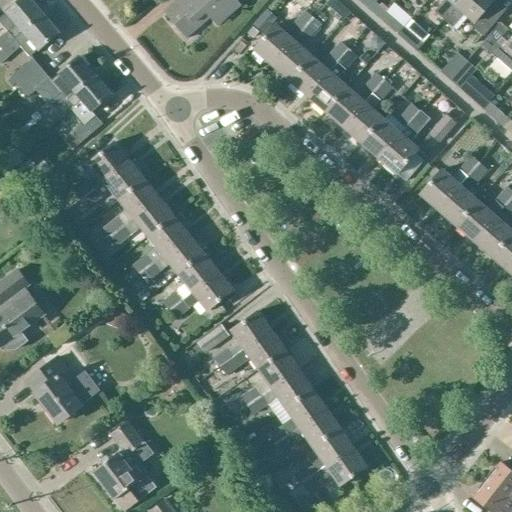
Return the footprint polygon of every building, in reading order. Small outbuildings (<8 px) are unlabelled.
[(0,22),(7,31),(0,36),(0,47),(1,49),(41,14),(28,0),(20,0),(6,13),(0,17),(0,22)] [(180,0),(166,13),(186,36),(210,15),(217,24),(239,5),(235,0),(180,0)] [(387,11),(373,0),(364,0),(361,3),(380,19),(387,11)] [(443,0),(433,11),(443,20),(460,0),(443,0)] [(460,0),(443,20),(453,28),(465,15),(472,22),(469,25),(482,36),(504,11),(493,1),(493,0),(460,0)] [(254,24),(263,33),(276,18),(266,10),(254,24)] [(253,49),(271,65),(312,18),(304,11),(285,33),(275,24),(253,49)] [(387,11),(380,19),(397,35),(404,27),(387,11)] [(41,14),(1,49),(8,57),(20,46),(29,57),(57,33),(41,14)] [(312,18),(271,65),(289,80),(311,55),(302,48),(321,25),(312,18)] [(404,27),(397,35),(417,52),(423,44),(404,27)] [(511,71),(511,35),(508,32),(490,52),(511,71)] [(385,43),(376,35),(371,40),(372,48),(377,52),(385,43)] [(329,56),(337,63),(349,49),(341,42),(329,56)] [(349,49),(337,63),(307,96),(325,112),(347,87),(337,79),(357,56),(349,49)] [(364,52),(359,59),(366,65),(371,59),(364,52)] [(441,72),(450,81),(467,61),(457,53),(441,72)] [(311,55),(289,80),(307,96),(337,63),(329,56),(322,65),(311,55)] [(37,112),(44,120),(93,75),(78,57),(50,80),(60,91),(47,103),(37,112)] [(10,78),(19,88),(41,69),(33,58),(10,78)] [(450,81),(483,109),(490,102),(495,96),(472,75),(477,70),(467,61),(450,81)] [(41,69),(19,88),(27,98),(50,78),(41,69)] [(372,94),(384,80),(376,73),(364,87),(372,94)] [(93,75),(44,120),(50,127),(60,118),(81,101),(90,111),(109,94),(93,75)] [(365,103),(343,127),(361,143),(382,118),(373,110),(380,102),(393,88),(384,80),(372,94),(365,103)] [(325,112),(343,127),(365,103),(347,87),(325,112)] [(490,102),(483,109),(501,125),(508,118),(490,102)] [(400,117),(408,125),(420,111),(411,104),(400,117)] [(408,125),(400,134),(379,159),(396,174),(418,149),(409,142),(429,119),(420,111),(408,125)] [(73,134),(81,143),(103,125),(95,115),(73,134)] [(429,134),(439,142),(455,124),(445,115),(429,134)] [(400,134),(382,118),(361,143),(379,159),(400,134)] [(501,125),(511,134),(511,121),(508,118),(501,125)] [(88,163),(103,180),(128,161),(113,143),(88,163)] [(420,195),(439,211),(460,186),(468,177),(480,163),(471,155),(452,179),(441,170),(420,195)] [(94,188),(80,199),(87,208),(111,190),(118,200),(143,180),(128,161),(103,180),(94,188)] [(480,163),(468,177),(476,185),(489,171),(480,163)] [(73,190),(80,199),(94,188),(87,179),(73,190)] [(102,227),(110,237),(158,199),(143,180),(118,200),(125,209),(102,227)] [(439,211),(455,226),(477,201),(460,186),(439,211)] [(455,226),(474,242),(496,217),(503,208),(511,198),(511,191),(507,186),(487,210),(477,201),(455,226)] [(511,198),(503,208),(511,215),(511,198)] [(148,237),(173,217),(158,199),(110,237),(116,246),(140,227),(148,237)] [(188,236),(173,217),(148,237),(155,246),(132,265),(140,275),(188,236)] [(511,231),(496,217),(474,242),(491,257),(511,232),(511,231)] [(511,232),(491,257),(509,272),(511,268),(511,232)] [(203,255),(188,236),(140,275),(146,282),(169,264),(178,274),(203,255)] [(203,255),(178,274),(185,283),(162,302),(170,312),(218,273),(203,255)] [(218,273),(170,312),(176,320),(199,300),(208,312),(232,292),(218,273)] [(17,354),(19,353),(30,345),(23,336),(46,319),(27,293),(31,289),(20,274),(0,288),(0,347),(0,348),(3,346),(4,348),(6,350),(8,352),(10,353),(12,353),(15,354),(17,354)] [(125,314),(109,308),(104,321),(120,327),(125,314)] [(228,347),(213,357),(219,366),(234,356),(270,331),(257,313),(231,331),(237,341),(228,347)] [(197,343),(206,354),(230,336),(222,325),(197,343)] [(270,331),(234,356),(219,366),(226,376),(250,359),(257,369),(284,351),(270,331)] [(264,379),(241,396),(248,406),(298,371),(284,351),(257,369),(264,379)] [(35,393),(58,424),(82,406),(81,404),(100,390),(84,369),(73,378),(58,358),(26,382),(35,393)] [(285,409),(311,390),(298,371),(247,406),(253,415),(277,398),(285,409)] [(285,409),(298,428),(325,409),(311,390),(285,409)] [(325,409),(298,428),(289,434),(274,445),(280,453),(304,436),(312,447),(338,429),(325,409)] [(111,435),(123,450),(94,472),(114,499),(115,499),(125,511),(156,488),(146,474),(147,473),(132,452),(143,443),(128,422),(111,435)] [(267,435),(274,445),(289,434),(282,424),(267,435)] [(352,448),(338,429),(312,447),(319,457),(294,475),(301,484),(352,448)] [(331,475),(339,486),(365,468),(352,448),(301,484),(306,492),(331,475)] [(485,479),(511,499),(511,471),(501,463),(495,471),(493,469),(485,479)] [(508,511),(511,508),(511,499),(485,479),(477,489),(479,490),(473,498),(490,511),(508,511)] [(286,494),(299,511),(301,511),(310,506),(295,487),(286,494)] [(174,511),(165,500),(149,511),(174,511)]
